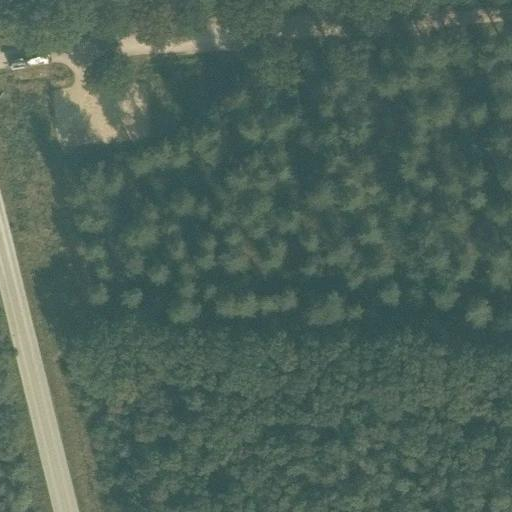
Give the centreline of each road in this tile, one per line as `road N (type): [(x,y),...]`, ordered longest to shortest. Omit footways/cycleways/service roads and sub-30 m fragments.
road 1 (track): [(158,43),(511,12)]
road 2 (tertiary): [(65,511),(0,245)]
